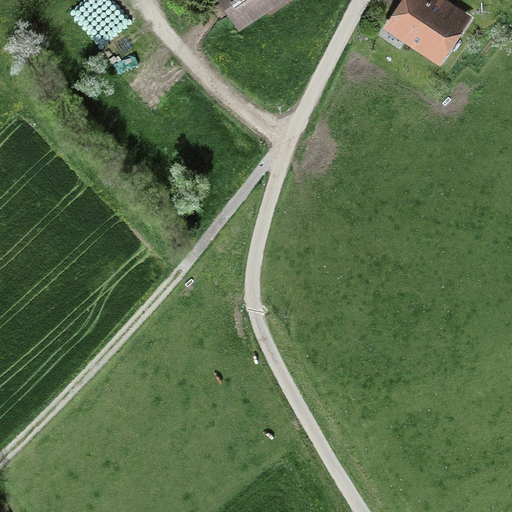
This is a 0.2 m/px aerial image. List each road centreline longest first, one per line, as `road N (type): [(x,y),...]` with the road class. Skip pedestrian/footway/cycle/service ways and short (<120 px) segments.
road 1 (residential): [(362,0),(286,147),(252,282),(259,329),(277,367),(361,511)]
road 2 (track): [(286,147),(137,320),(0,461)]
